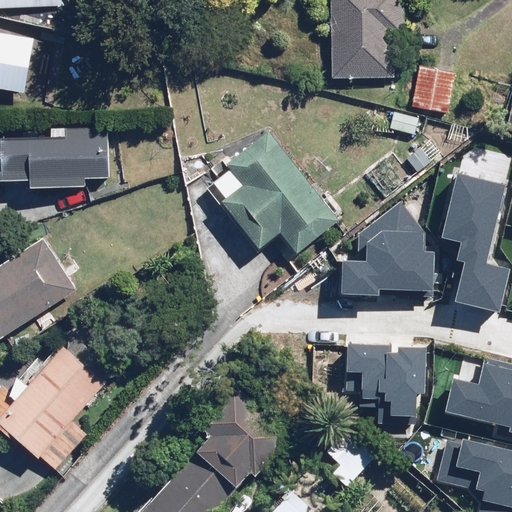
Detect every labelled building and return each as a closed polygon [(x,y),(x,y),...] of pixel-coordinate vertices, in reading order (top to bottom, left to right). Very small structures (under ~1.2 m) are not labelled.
[(404,36),(404,0),(334,0),(332,76),(394,78),(395,36),(404,36)] [(0,30),(0,86),(24,90),(32,36),(0,30)] [(454,69),(419,67),(417,108),(451,110),(454,69)] [(108,177),(109,127),(64,126),(64,137),(0,135),(0,178),(33,179),(33,186),(87,188),(87,176),(108,177)] [(270,128),(227,162),(246,186),(225,201),(262,249),(284,232),(300,252),(341,219),(270,128)] [(416,238),(429,241),(425,260),(434,262),(425,300),(476,312),(487,267),(463,261),(482,183),(432,171),(416,238)] [(511,186),(504,184),(497,218),(511,221),(511,186)] [(311,260),(309,295),(345,297),(346,286),(405,290),(408,251),(395,250),(396,228),(404,222),(388,201),(348,233),(346,263),(311,260)] [(0,340),(79,289),(45,235),(0,264),(0,340)] [(511,253),(510,253),(500,297),(510,299),(507,312),(511,313),(511,253)] [(17,376),(6,388),(0,395),(0,419),(42,455),(105,381),(63,345),(28,386),(17,376)] [(360,418),(389,418),(389,393),(400,393),(401,350),(319,349),(319,367),(335,367),(335,406),(360,406),(360,418)] [(420,375),(410,413),(511,439),(511,438),(511,371),(460,359),(454,384),(420,375)] [(295,436),(236,386),(202,425),(216,437),(150,511),(214,511),(253,468),(261,475),(295,436)] [(447,492),(464,497),(459,511),(511,511),(511,501),(502,499),(511,464),(511,460),(429,437),(420,471),(451,479),(447,492)]
